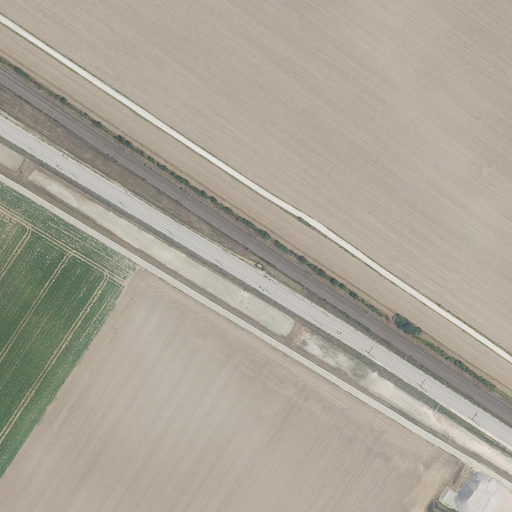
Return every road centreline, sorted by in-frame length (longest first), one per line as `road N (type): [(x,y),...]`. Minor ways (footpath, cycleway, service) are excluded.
road 1 (track): [(0,17),(511,360)]
road 2 (track): [(511,485),(0,176)]
